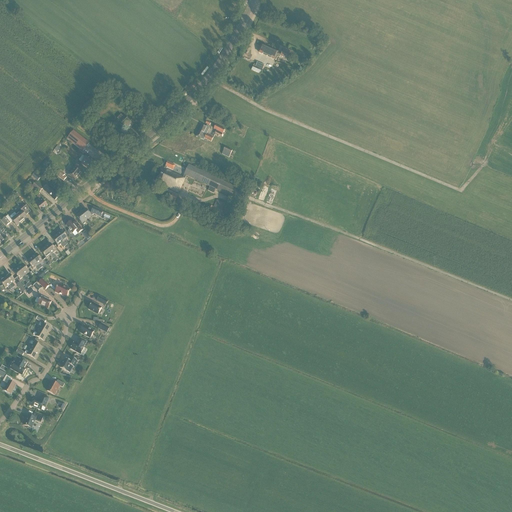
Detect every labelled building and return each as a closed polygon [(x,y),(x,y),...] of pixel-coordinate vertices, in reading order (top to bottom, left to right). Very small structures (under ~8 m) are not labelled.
[(280,58),(281,56),(290,60),(293,52),(284,48),(281,54),(263,46),(260,53),(265,55),(276,60),(278,57),(280,58)] [(262,63),(268,65),(270,60),(264,57),(262,63)] [(126,131),(133,124),(127,117),(125,119),(121,115),(117,118),(122,123),(120,124),(126,131)] [(210,126),(211,123),(207,121),(206,124),(207,124),(207,126),(202,124),(196,137),(201,139),(204,140),(204,138),(211,142),(213,138),(207,134),(210,128),(208,127),(209,125),(210,126)] [(215,133),(222,136),(225,130),(216,125),(214,129),(216,130),(215,133)] [(83,152),(89,144),(74,131),(67,139),(83,152)] [(232,151),(225,147),(222,154),(229,158),(232,151)] [(83,156),(86,158),(81,163),(89,169),(95,162),(84,154),(83,156)] [(166,166),(164,169),(160,167),(153,181),(154,182),(153,184),(154,185),(156,186),(157,185),(158,183),(178,193),(181,188),(182,189),(183,187),(182,186),(184,181),(185,181),(186,180),(185,179),(186,176),(210,187),(208,191),(214,194),(216,190),(231,197),(236,187),(189,165),(184,175),(185,175),(183,178),(166,170),(167,167),(173,170),(175,165),(168,162),(166,166)] [(68,175),(75,181),(83,172),(76,166),(68,175)] [(56,175),(64,181),(67,178),(64,176),(65,174),(61,170),(56,175)] [(32,187),(39,193),(43,189),(36,182),(32,187)] [(54,189),(60,195),(63,191),(60,188),(60,187),(58,185),(57,186),(54,189)] [(60,195),(54,189),(53,188),(51,186),(46,192),(55,201),(60,195)] [(41,211),(48,205),(43,199),(38,193),(35,195),(39,199),(38,199),(40,201),(36,205),(41,211)] [(178,197),(172,195),(170,199),(172,200),(170,203),(172,204),(180,207),(183,201),(177,199),(178,197)] [(222,211),(225,203),(217,200),(214,207),(209,218),(218,222),(222,211)] [(210,205),(208,210),(203,208),(204,206),(194,202),(192,206),(190,205),(188,210),(187,209),(186,212),(191,214),(193,211),(207,218),(209,213),(210,214),(213,207),(210,205)] [(22,211),(17,215),(22,222),(27,218),(26,216),(31,212),(29,210),(24,204),(19,208),(22,211)] [(91,213),(90,214),(86,209),(77,216),(82,223),(94,214),(98,216),(100,211),(94,208),(91,213)] [(17,215),(15,213),(10,217),(8,215),(2,220),(7,226),(10,223),(13,221),(17,226),(22,222),(17,215)] [(77,228),(72,222),(67,226),(70,230),(68,231),(68,232),(70,234),(71,234),(72,233),(73,234),(76,231),(78,234),(83,230),(79,226),(77,228)] [(68,239),(62,231),(57,235),(66,246),(68,244),(66,242),(65,243),(64,242),(68,239)] [(57,235),(52,238),(58,246),(61,244),(62,244),(63,245),(62,245),(64,247),(66,246),(57,235)] [(54,258),(56,257),(54,255),(53,254),(53,253),(56,251),(50,243),(45,247),(54,258)] [(45,247),(40,251),(47,259),(50,257),(50,256),(51,257),(50,258),(52,260),(54,258),(45,247)] [(43,262),(37,254),(32,257),(41,269),(43,267),(41,265),(40,266),(39,265),(40,264),(43,262)] [(32,257),(27,261),(33,269),(36,267),(37,267),(38,268),(37,268),(39,270),(41,269),(32,257)] [(30,272),(23,264),(19,268),(27,279),(29,278),(28,275),(27,276),(26,275),(30,272)] [(23,277),(25,281),(27,279),(19,268),(14,272),(20,280),(23,277)] [(10,274),(5,279),(13,288),(15,287),(12,284),(15,281),(10,274)] [(9,286),(11,290),(12,288),(13,288),(5,279),(0,282),(5,289),(9,286)] [(38,283),(45,290),(50,286),(43,279),(38,283)] [(17,285),(23,293),(26,291),(20,282),(17,285)] [(33,286),(39,292),(42,289),(36,283),(33,286)] [(55,293),(60,295),(62,295),(62,296),(66,298),(70,290),(59,284),(55,293)] [(108,301),(99,296),(97,301),(106,306),(108,301)] [(38,304),(48,309),(52,302),(41,297),(38,304)] [(98,314),(102,308),(92,303),(89,309),(98,314)] [(39,326),(41,327),(39,330),(48,335),(51,329),(42,324),(40,323),(39,326)] [(107,333),(110,328),(101,323),(98,328),(107,333)] [(84,325),(80,333),(90,339),(95,331),(84,325)] [(39,330),(37,334),(35,332),(33,335),(35,336),(44,341),(48,335),(39,330)] [(80,338),(77,344),(75,342),(71,349),(81,355),(85,348),(84,348),(87,342),(80,338)] [(30,344),(33,345),(31,349),(39,354),(43,348),(34,343),(32,342),(30,344)] [(39,354),(31,349),(29,352),(26,351),(25,353),(27,355),(36,360),(39,354)] [(67,372),(71,365),(74,367),(78,361),(71,357),(70,361),(65,359),(60,368),(67,372)] [(21,359),(18,365),(17,364),(13,371),(23,376),(26,370),(24,368),(27,362),(21,359)] [(10,382),(12,379),(7,376),(3,381),(8,384),(4,391),(11,395),(16,385),(10,382)] [(47,391),(54,395),(59,386),(63,388),(65,384),(58,380),(56,384),(52,382),(47,391)] [(40,401),(34,399),(33,402),(32,402),(31,405),(32,405),(31,406),(41,411),(43,406),(45,407),(49,398),(42,396),(40,401)] [(35,414),(33,417),(28,415),(24,426),(28,427),(28,428),(31,429),(31,428),(32,429),(35,421),(41,423),(43,417),(35,414)]
